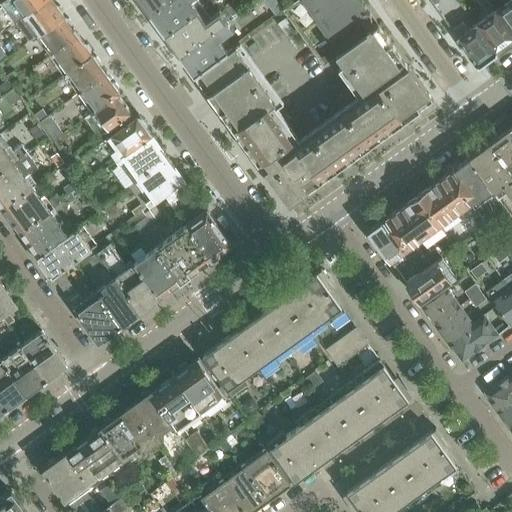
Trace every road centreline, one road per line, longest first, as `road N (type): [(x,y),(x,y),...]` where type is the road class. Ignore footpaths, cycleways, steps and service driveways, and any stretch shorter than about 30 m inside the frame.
road 1 (residential): [(276,253),(98,0)]
road 2 (tertiary): [(97,379),(276,253)]
road 3 (residential): [(459,387),(334,210)]
road 4 (tertiary): [(334,210),(478,109)]
road 5 (residential): [(97,379),(0,241)]
road 6 (residential): [(478,109),(399,0)]
